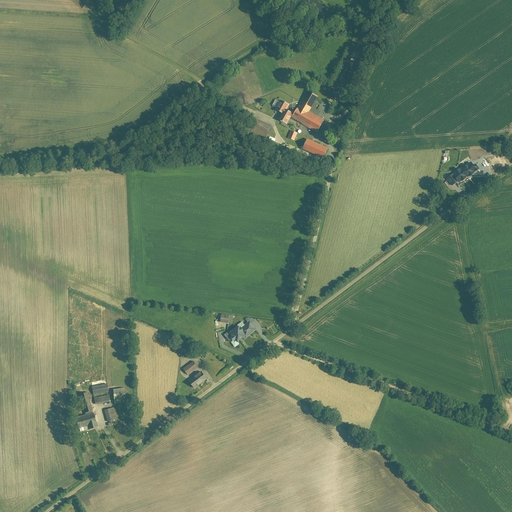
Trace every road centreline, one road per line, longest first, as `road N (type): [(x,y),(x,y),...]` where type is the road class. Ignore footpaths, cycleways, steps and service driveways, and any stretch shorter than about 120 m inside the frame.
road 1 (residential): [(46,511),(511,162)]
road 2 (track): [(511,432),(273,342)]
road 3 (track): [(291,328),(332,167)]
